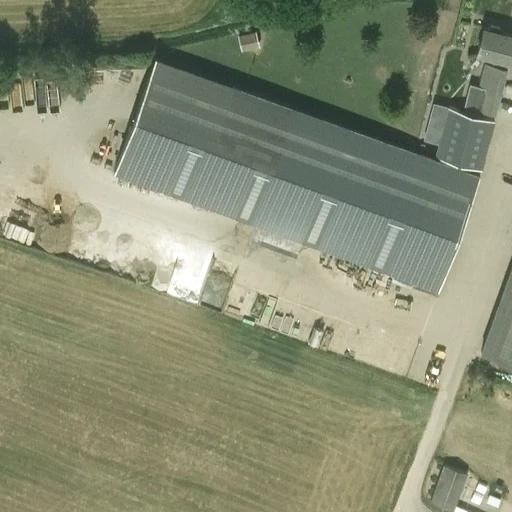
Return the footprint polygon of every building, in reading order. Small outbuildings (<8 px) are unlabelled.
[(484,65),(479,86),(470,83),(463,106),(473,108),(496,113),(508,69),(509,61),(511,61),(511,34),(500,31),(499,27),(490,25),(488,28),(483,27),(476,53),(497,58),(494,67),(484,65)] [(242,49),(260,45),(257,35),(240,39),(242,49)] [(290,106),(229,84),(154,57),(113,171),(249,220),(438,289),(479,175),(290,106)] [(449,106),(435,155),(482,168),(495,119),(449,106)] [(511,372),(511,263),(480,351),(492,356),(489,364),(511,372)] [(468,473),(443,464),(429,503),(453,511),(468,473)]
